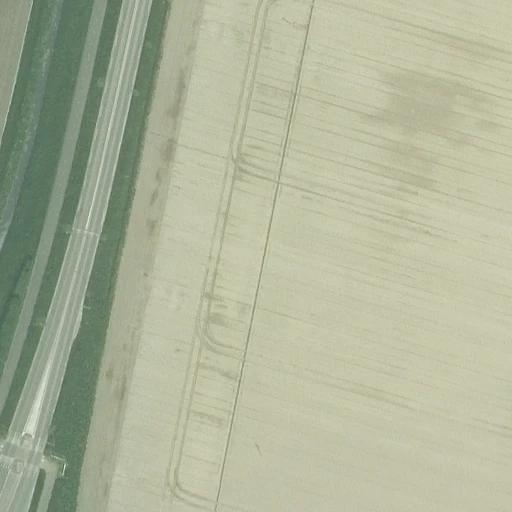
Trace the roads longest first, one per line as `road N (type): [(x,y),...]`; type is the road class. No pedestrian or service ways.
road 1 (secondary): [(18,511),(86,235)]
road 2 (secondary): [(86,235),(0,481)]
road 3 (secondary): [(86,235),(137,0)]
